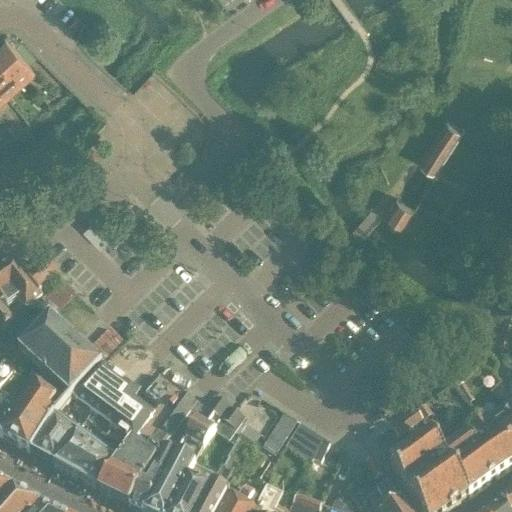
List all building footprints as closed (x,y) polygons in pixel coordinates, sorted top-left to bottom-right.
[(0,40),(0,61),(21,85),(36,71),(4,37),(0,40)] [(21,85),(0,61),(0,90),(6,98),(21,85)] [(446,120),(419,162),(435,172),(462,131),(446,120)] [(397,198),(386,216),(404,226),(414,208),(397,198)] [(91,223),(83,230),(101,249),(109,241),(91,223)] [(14,262),(0,270),(0,334),(14,321),(0,304),(0,303),(3,301),(8,308),(17,302),(24,311),(42,298),(36,290),(27,279),(14,262)] [(48,263),(27,279),(36,290),(57,274),(48,263)] [(61,282),(41,302),(55,315),(75,295),(61,282)] [(45,378),(0,437),(0,439),(29,455),(55,421),(72,398),(77,391),(88,377),(98,363),(50,318),(18,353),(21,355),(16,360),(23,369),(29,363),(40,374),(45,378)] [(110,330),(90,350),(104,364),(124,345),(110,330)] [(511,333),(505,332),(499,351),(507,354),(511,337),(511,333)] [(77,391),(72,398),(137,446),(159,418),(155,414),(153,416),(134,402),(140,394),(102,367),(102,366),(101,365),(88,377),(77,391)] [(511,369),(501,368),(505,384),(511,385),(511,369)] [(0,373),(0,393),(1,393),(14,380),(2,372),(0,373)] [(1,393),(0,393),(0,437),(45,378),(40,374),(28,390),(16,383),(17,382),(14,380),(1,393)] [(120,468),(100,495),(114,502),(131,477),(149,449),(183,397),(183,396),(161,380),(145,398),(145,397),(144,398),(156,409),(155,410),(157,411),(155,414),(159,418),(137,446),(120,468)] [(463,386),(458,390),(470,407),(475,403),(463,386)] [(202,421),(146,511),(172,511),(195,470),(204,454),(215,437),(234,450),(235,450),(241,442),(254,449),(260,440),(242,428),(245,423),(229,412),(235,405),(221,393),(205,413),(206,414),(202,421)] [(131,477),(114,502),(128,509),(129,509),(162,452),(162,451),(175,435),(189,412),(202,421),(206,414),(205,413),(201,410),(183,396),(183,397),(149,449),(131,477)] [(511,412),(508,406),(494,415),(494,416),(485,422),(511,456),(511,412)] [(425,408),(417,414),(422,424),(423,425),(433,418),(425,408)] [(162,452),(129,509),(134,511),(146,511),(202,421),(189,412),(175,435),(179,438),(165,454),(162,452)] [(417,414),(416,413),(391,431),(398,442),(422,424),(417,414)] [(284,417),(262,451),(274,459),(297,425),(284,417)] [(511,470),(511,456),(485,422),(484,423),(481,420),(468,429),(471,434),(467,437),(466,436),(442,454),(470,501),(503,476),(507,474),(511,470)] [(100,495),(120,468),(55,421),(29,455),(77,482),(100,495)] [(298,458),(312,435),(300,427),(286,450),(298,458)] [(325,443),(312,435),(298,458),(311,466),(313,463),(325,443)] [(454,511),(470,501),(442,454),(431,437),(391,466),(419,511),(454,511)] [(211,489),(198,511),(222,511),(230,498),(234,492),(226,488),(241,459),(246,462),(247,462),(246,461),(254,449),(241,442),(235,450),(227,462),(228,462),(223,471),(221,470),(217,481),(219,481),(214,491),(211,489)] [(330,447),(325,443),(313,463),(321,466),(330,447)] [(373,462),(364,469),(374,484),(383,478),(373,462)] [(217,481),(195,470),(172,511),(198,511),(211,489),(214,491),(219,481),(217,481)] [(382,502),(372,509),(374,511),(404,511),(401,507),(387,484),(376,492),(382,502)] [(0,505),(12,492),(0,485),(0,505)] [(261,510),(259,511),(289,511),(290,511),(278,507),(283,498),(266,490),(261,501),(258,509),(261,510)] [(230,498),(222,511),(259,511),(261,510),(258,509),(261,501),(242,491),(236,501),(230,498)] [(12,492),(0,505),(0,511),(30,511),(36,505),(12,492)] [(348,503),(346,504),(355,509),(356,511),(374,511),(372,509),(362,496),(351,504),(348,503)] [(290,511),(289,511),(320,511),(322,507),(296,497),(290,511)] [(511,511),(511,498),(501,506),(506,511),(511,511)]
